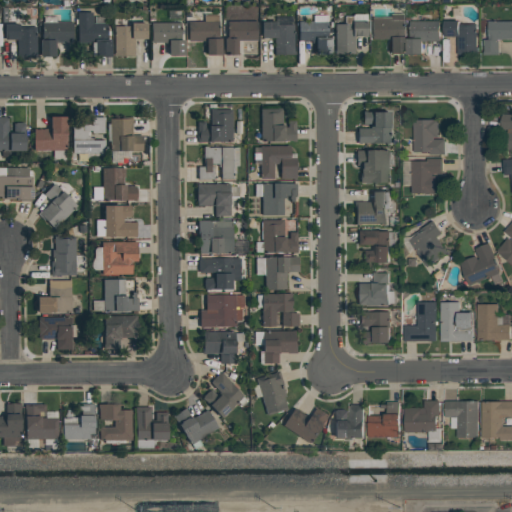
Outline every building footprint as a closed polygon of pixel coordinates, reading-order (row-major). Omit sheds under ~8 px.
[(76,12),(92,12),(92,23),(94,23),(93,17),(105,17),(105,23),(106,23),(106,29),(107,29),(107,31),(109,31),(109,36),(107,36),(107,40),(110,40),(110,57),(94,57),(94,43),(77,43),(76,12)] [(334,24),(344,24),(344,16),(352,16),(354,14),(367,14),(367,36),(354,37),(355,55),(335,55),(334,24)] [(371,18),(390,17),(390,15),(402,14),(403,37),(404,37),(404,53),(389,54),(389,39),(372,40),(371,18)] [(187,22),(203,22),(203,15),(218,15),(219,39),(220,39),(221,55),(206,55),(205,41),(188,41),(187,22)] [(298,22),(313,21),(313,15),(327,15),(327,22),(328,38),(331,38),(331,53),(315,53),(315,43),(311,43),(311,40),(298,40),(298,22)] [(41,22),(43,22),(43,16),(56,16),(56,22),(72,22),(72,42),(55,42),(55,57),(40,57),(40,39),(42,39),(41,22)] [(261,22),(276,22),(276,16),(292,16),(293,25),(294,52),(294,55),(274,55),(274,38),(261,38),(261,22)] [(445,21),(460,20),(460,25),(477,25),(477,52),(458,52),(458,36),(445,36),(445,21)] [(227,22),(256,21),(256,40),(238,41),(238,55),(224,55),(224,39),(225,39),(225,38),(227,37),(227,22)] [(410,21),(440,21),(440,40),(423,40),(424,54),(408,54),(407,38),(411,38),(410,21)] [(489,21),(511,21),(511,39),(500,39),(500,54),(484,54),(484,51),(485,51),(485,39),(489,39),(489,21)] [(146,23),(146,39),(134,39),(134,56),(113,56),(113,53),(114,53),(114,26),(131,26),(130,23),(146,23)] [(151,23),(180,23),(181,40),(183,40),(184,56),(168,56),(168,44),(164,44),(164,42),(151,43),(151,23)] [(3,24),(19,24),(19,27),(36,27),(36,57),(17,58),(16,40),(4,40),(3,24)] [(209,109),(214,109),(226,109),(226,104),(231,104),(231,109),(232,142),(212,142),(212,143),(208,143),(208,142),(200,142),(200,143),(197,143),(196,122),(205,122),(205,128),(208,128),(208,126),(210,126),(209,109)] [(260,109),(277,109),(277,108),(282,108),(282,125),(283,125),(283,127),(287,127),(287,121),(295,121),(295,142),(291,142),(291,141),(284,141),(284,142),(281,142),(281,141),(265,141),(265,142),(262,142),(262,141),(260,141),(260,109)] [(389,112),(389,143),(357,143),(356,129),(369,128),(369,124),(362,124),(362,112),(365,112),(389,112)] [(503,113),(511,113),(511,149),(506,149),(508,129),(502,129),(503,113)] [(0,117),(5,117),(5,118),(7,118),(8,133),(13,133),(13,124),(15,124),(15,123),(23,123),(23,124),(24,124),(24,133),(25,151),(9,151),(0,151),(0,117)] [(49,117),(66,117),(66,151),(65,151),(65,160),(53,160),(53,151),(33,151),(33,129),(49,129),(49,117)] [(91,118),(104,118),(104,133),(91,133),(91,131),(89,131),(89,138),(92,138),(92,141),(103,141),(104,153),(72,153),(72,128),(71,128),(71,124),(84,124),(84,125),(91,125),(91,118)] [(109,119),(132,119),(132,136),(142,135),(142,151),(130,152),(130,158),(121,158),(121,162),(110,163),(110,141),(107,141),(107,124),(109,124),(109,119)] [(414,119),(439,119),(439,137),(435,137),(435,139),(445,139),(446,154),(430,154),(430,151),(414,152),(414,119)] [(259,146),(285,146),(289,145),(289,154),(295,154),(296,179),(291,179),(280,179),(279,164),(273,164),(273,179),(260,179),(260,160),(253,160),(253,148),(259,148),(259,146)] [(203,147),(207,147),(207,148),(238,147),(238,166),(235,166),(236,177),(233,177),(233,179),(220,179),(220,167),(218,167),(218,165),(210,165),(210,167),(213,167),(213,179),(201,180),(197,180),(197,167),(204,167),(204,165),(203,165),(203,147)] [(355,151),(388,150),(388,152),(394,152),(394,165),(388,165),(388,183),(360,183),(360,173),(361,173),(361,165),(355,165),(355,151)] [(412,161),(428,160),(428,158),(443,158),(443,173),(433,174),(433,175),(437,175),(437,193),(430,193),(412,193),(412,161)] [(511,183),(511,174),(505,175),(503,159),(511,158),(511,183)] [(0,168),(28,168),(28,171),(31,171),(31,177),(32,177),(32,199),(31,199),(31,201),(19,201),(19,199),(0,200),(0,168)] [(101,168),(124,168),(124,177),(123,177),(123,185),(125,185),(125,186),(136,186),(136,201),(132,201),(132,200),(125,200),(125,201),(111,201),(111,200),(102,200),(101,168)] [(261,184),(272,184),(272,183),(284,183),(284,184),(296,183),(296,197),(294,197),(294,202),(290,202),(289,196),(282,196),(283,215),(261,215),(261,196),(254,196),(254,184),(261,184)] [(37,215),(43,208),(44,209),(50,202),(43,195),(53,184),(76,206),(53,230),(37,215)] [(196,184),(229,184),(229,187),(238,187),(238,197),(229,197),(229,216),(214,216),(214,206),(196,206),(196,184)] [(371,192),(391,192),(391,208),(387,208),(388,224),(359,224),(359,225),(355,225),(355,212),(354,212),(354,202),(364,202),(371,202),(371,192)] [(103,206),(130,206),(130,217),(123,217),(123,223),(136,222),(136,237),(103,237),(103,236),(96,236),(96,221),(103,221),(103,206)] [(261,221),(278,220),(283,220),(283,237),(285,237),(285,239),(288,238),(288,232),(296,232),(297,253),(292,253),(285,253),(280,254),(280,253),(261,253),(261,252),(255,252),(254,242),(261,242),(261,221)] [(410,240),(423,231),(422,228),(434,220),(443,233),(437,237),(448,253),(428,267),(410,240)] [(210,222),(232,221),(232,253),(210,253),(210,254),(198,254),(198,237),(197,237),(197,221),(210,221),(210,222)] [(511,223),(511,263),(497,251),(509,237),(511,240),(511,237),(505,232),(511,223)] [(357,231),(390,230),(390,231),(396,231),(396,247),(390,247),(390,262),(363,262),(363,251),(371,250),(371,245),(358,246),(357,231)] [(54,236),(58,236),(58,237),(74,237),(75,255),(84,255),(84,264),(75,264),(75,275),(54,276),(54,277),(50,277),(50,261),(51,261),(51,250),(54,250),(54,236)] [(101,242),(136,242),(137,262),(131,262),(131,274),(101,275),(101,242)] [(460,262),(478,254),(476,248),(490,242),(496,256),(494,257),(500,272),(504,281),(496,284),(492,276),(470,285),(460,262)] [(264,258),(297,257),(298,272),(285,272),(286,290),(264,290),(264,275),(255,275),(255,258),(264,258)] [(198,258),(203,258),(203,259),(230,258),(230,274),(231,273),(231,290),(204,290),(204,288),(203,280),(204,280),(204,278),(212,278),(212,273),(199,273),(198,270),(197,261),(198,261),(198,258)] [(356,283),(373,283),(373,282),(374,282),(374,272),(378,272),(389,272),(389,291),(395,291),(395,303),(390,303),(390,304),(362,305),(357,305),(356,283)] [(102,280),(124,279),(124,296),(126,296),(126,299),(131,298),(131,293),(135,292),(135,298),(137,298),(137,311),(103,311),(92,311),(91,301),(103,301),(102,280)] [(48,281),(70,280),(70,312),(37,313),(37,297),(48,297),(48,281)] [(261,294),(291,294),(291,308),(292,308),(292,313),(298,313),(298,326),(281,326),(281,312),(274,312),(274,327),(261,327),(261,308),(256,308),(255,295),(261,295),(261,294)] [(204,295),(208,295),(243,295),(243,307),(242,307),(242,309),(241,309),(241,321),(234,322),(234,327),(199,327),(199,310),(205,310),(204,295)] [(417,301),(437,301),(437,340),(404,341),(404,325),(418,325),(417,301)] [(441,302),(460,302),(460,315),(466,315),(467,325),(474,325),(474,340),(441,341),(441,302)] [(478,304),(498,304),(499,314),(511,314),(511,339),(478,340),(478,304)] [(359,312),(390,311),(390,326),(391,326),(392,342),(365,343),(364,337),(368,337),(368,331),(372,331),(372,326),(359,326),(359,312)] [(103,316),(136,316),(136,337),(119,338),(119,349),(103,350),(103,316)] [(37,317),(42,317),(42,318),(70,318),(71,350),(56,350),(55,339),(38,339),(37,317)] [(202,331),(207,331),(207,332),(234,332),(234,333),(242,333),(242,341),(235,341),(236,345),(234,345),(235,364),(219,364),(219,354),(211,354),(201,355),(201,345),(202,345),(202,331)] [(262,332),(294,331),(295,344),(296,344),(296,353),(286,353),(286,352),(278,353),(278,363),(259,364),(259,352),(262,352),(262,332)] [(255,379),(275,373),(274,372),(278,371),(283,385),(281,385),(285,397),(283,398),(287,410),(282,412),(282,410),(266,415),(260,397),(255,398),(251,386),(256,384),(255,379)] [(210,383),(212,381),(211,381),(219,373),(219,374),(221,372),(224,375),(223,376),(243,396),(242,397),(247,401),(240,408),(235,403),(220,418),(201,398),(203,397),(202,397),(208,391),(209,391),(210,390),(216,396),(219,392),(213,386),(213,387),(210,383)] [(425,400),(441,400),(441,416),(438,416),(439,428),(442,428),(442,441),(431,441),(431,432),(406,432),(406,407),(425,407),(425,400)] [(447,401),(479,400),(480,437),(459,437),(459,428),(453,428),(453,416),(447,417),(447,401)] [(369,415),(386,415),(386,413),(388,413),(388,408),(382,408),(382,404),(394,404),(394,402),(401,401),(401,436),(369,437),(369,415)] [(483,401),(511,401),(511,416),(504,417),(505,426),(511,426),(511,440),(502,440),(501,437),(484,438),(483,401)] [(0,416),(5,416),(5,404),(19,404),(20,437),(19,438),(19,446),(1,446),(1,438),(0,438),(0,416)] [(24,405),(45,404),(45,412),(56,412),(56,418),(57,418),(57,423),(56,423),(57,439),(24,439),(24,405)] [(61,418),(78,418),(78,416),(80,416),(80,411),(77,411),(77,407),(87,406),(87,404),(93,404),(93,439),(62,439),(61,418)] [(97,405),(118,404),(118,410),(130,410),(130,414),(130,433),(131,433),(132,437),(130,437),(130,441),(98,441),(98,427),(112,427),(112,421),(98,421),(97,405)] [(350,405),(352,405),(352,404),(363,404),(363,405),(365,405),(365,409),(364,409),(365,446),(350,446),(350,438),(333,438),(333,414),(333,411),(335,411),(335,410),(343,410),(343,411),(345,411),(345,420),(349,420),(349,419),(350,419),(350,405)] [(152,448),(135,448),(135,412),(134,412),(134,407),(149,407),(149,422),(154,422),(154,413),(166,413),(166,441),(152,441),(152,448)] [(172,416),(185,408),(191,418),(205,409),(217,428),(197,440),(200,445),(193,450),(190,445),(172,416)] [(281,426),(293,408),(308,417),(309,416),(314,408),(327,416),(309,444),(281,426)]
